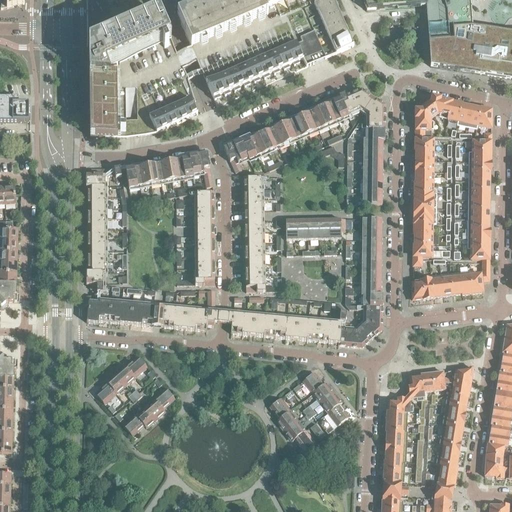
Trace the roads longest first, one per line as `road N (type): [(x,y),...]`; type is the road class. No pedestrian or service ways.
road 1 (residential): [(396,325),(399,91),(412,81),(506,102)]
road 2 (residential): [(221,347),(224,173),(209,140)]
road 3 (residential): [(501,312),(506,102)]
road 4 (residential): [(475,496),(501,312)]
road 5 (tertiary): [(68,337),(69,159)]
road 6 (residential): [(23,333),(26,187),(21,178),(0,178)]
road 7 (tertiary): [(53,159),(53,336)]
road 8 (tertiary): [(53,336),(49,511)]
road 9 (tertiary): [(63,511),(68,337)]
road 10 (residential): [(209,140),(357,74)]
road 11 (residential): [(68,337),(221,347)]
road 12 (residential): [(221,347),(371,364)]
road 13 (residential): [(364,511),(371,364)]
road 14 (residential): [(69,159),(209,140)]
road 15 (residential): [(20,464),(23,333)]
road 16 (tertiary): [(46,30),(53,159)]
road 17 (tertiary): [(69,159),(69,30)]
